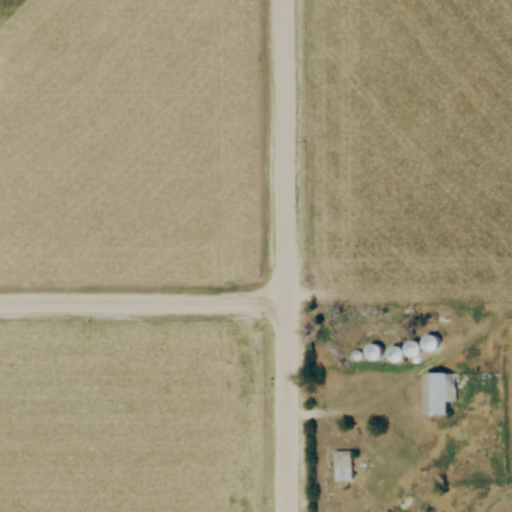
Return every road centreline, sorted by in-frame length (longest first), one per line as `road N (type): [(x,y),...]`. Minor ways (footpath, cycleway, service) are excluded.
road 1 (tertiary): [(284,511),(280,0)]
road 2 (residential): [(282,303),(0,303)]
